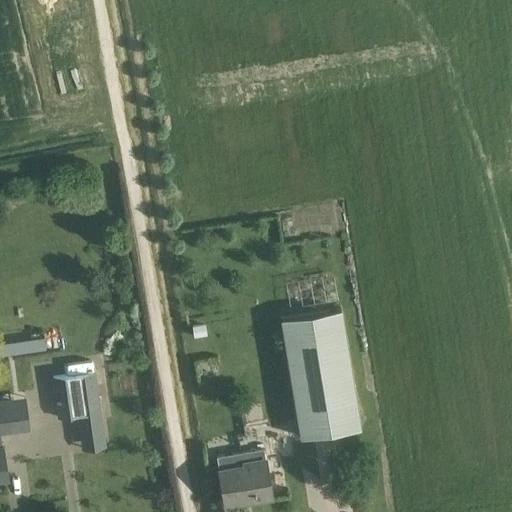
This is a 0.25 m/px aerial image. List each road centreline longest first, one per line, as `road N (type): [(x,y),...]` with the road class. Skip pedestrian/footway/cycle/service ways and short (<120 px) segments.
road 1 (residential): [(511,340),(460,51)]
road 2 (residential): [(207,92),(460,51)]
